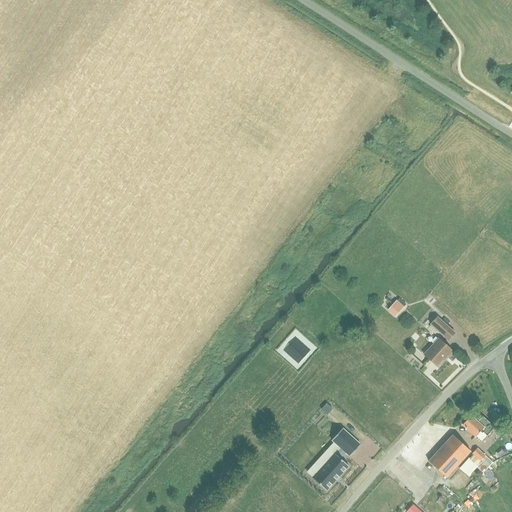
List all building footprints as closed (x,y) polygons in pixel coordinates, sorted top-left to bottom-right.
[(388,310),(395,316),(401,309),(395,303),(388,310)] [(448,340),(455,333),(437,317),(430,324),(448,340)] [(438,338),(424,355),(436,366),(446,356),(447,357),(452,351),(438,338)] [(411,354),(406,359),(418,370),(423,365),(411,354)] [(450,362),(458,365),(461,358),(453,355),(450,362)] [(334,401),(363,430),(387,407),(359,377),(334,401)] [(412,393),(390,377),(381,390),(402,405),(412,393)] [(464,419),(462,421),(462,423),(463,424),(462,425),(475,437),(476,436),(481,442),(489,433),(494,428),(482,417),(478,422),(471,416),(467,420),(466,419),(464,419)] [(326,417),(317,426),(327,436),(336,427),(326,417)] [(313,478),(312,478),(326,491),(349,466),(340,458),(345,453),(349,456),(360,444),(342,428),(332,440),(334,442),(341,449),(335,454),(335,453),(313,478)] [(446,478),(471,451),(454,435),(428,461),(446,478)] [(473,454),(474,454),(469,459),(477,465),(476,466),(483,473),(493,463),(485,457),(478,449),(473,454)]
